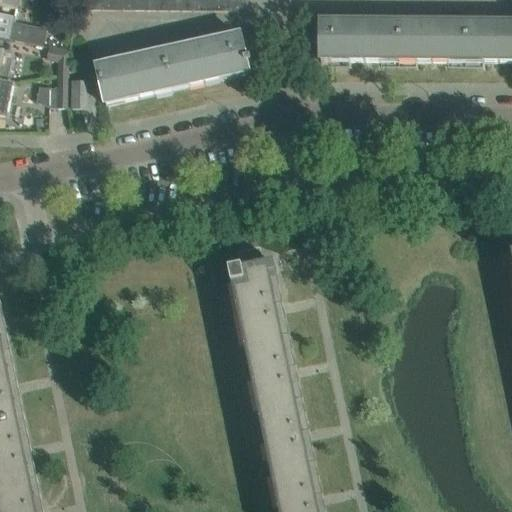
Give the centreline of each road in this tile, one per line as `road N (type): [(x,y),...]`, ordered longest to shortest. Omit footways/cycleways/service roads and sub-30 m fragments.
road 1 (residential): [(285,120),(287,189),(43,241),(31,175)]
road 2 (residential): [(285,120),(31,175)]
road 3 (residential): [(511,114),(285,120)]
road 4 (unknown): [(285,8),(94,21)]
road 5 (residential): [(285,120),(285,0)]
